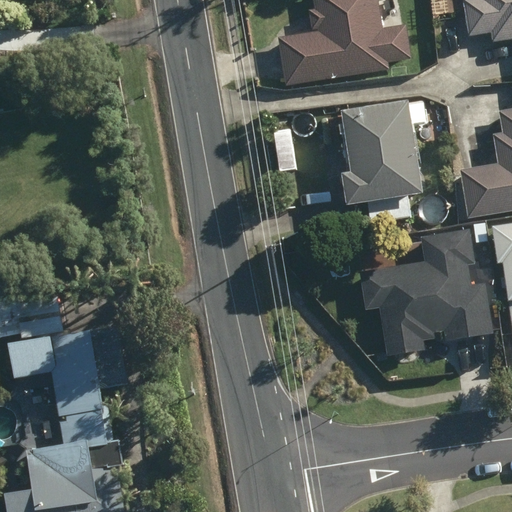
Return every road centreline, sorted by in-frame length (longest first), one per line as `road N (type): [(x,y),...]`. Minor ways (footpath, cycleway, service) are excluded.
road 1 (tertiary): [(267,474),(177,0)]
road 2 (residential): [(267,474),(511,439)]
